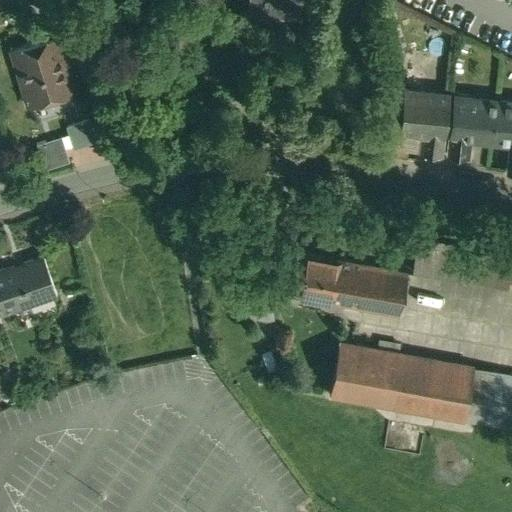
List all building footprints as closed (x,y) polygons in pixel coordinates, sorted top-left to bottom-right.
[(247,0),(247,8),(299,12),(300,0),(247,0)] [(57,35),(12,48),(29,102),(39,99),(44,97),(45,99),(47,100),(57,97),(58,95),(57,93),(62,92),(63,92),(73,89),(57,35)] [(449,91),(403,85),(400,125),(423,128),(420,148),(441,150),(443,130),(444,130),(449,91)] [(282,94),(256,90),(253,138),(275,136),(282,94)] [(496,95),(452,91),(448,130),(449,131),(446,151),(467,153),(470,133),(491,135),(496,95)] [(511,97),(496,95),(491,135),(511,138),(509,168),(511,168),(511,97)] [(40,140),(47,167),(76,159),(72,146),(100,138),(93,115),(68,122),(71,132),(40,140)] [(409,135),(394,133),(393,152),(406,154),(409,135)] [(510,258),(420,242),(415,270),(505,286),(510,258)] [(407,268),(289,247),(281,288),(399,310),(407,268)] [(42,255),(0,269),(0,301),(3,312),(56,293),(42,255)] [(271,290),(249,297),(257,323),(279,316),(271,290)] [(473,363),(338,339),(329,391),(464,416),(473,363)] [(493,367),(473,363),(464,416),(482,419),(493,367)] [(511,370),(493,367),(482,419),(511,424),(511,370)] [(0,394),(8,398),(15,384),(0,376),(0,394)]
